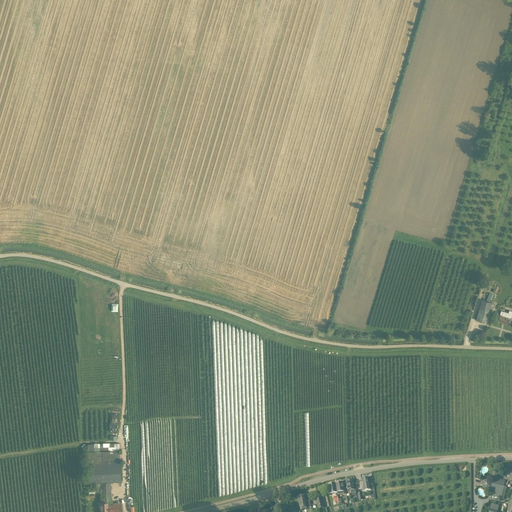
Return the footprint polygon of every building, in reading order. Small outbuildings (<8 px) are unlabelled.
[(489,301),(490,299),(493,300),(495,295),(489,293),(486,300),(489,301)] [(482,299),(476,320),(486,323),(492,302),(482,299)] [(500,314),(498,321),(509,324),(511,317),(511,315),(511,313),(501,311),(500,314)] [(99,451),(99,450),(108,449),(108,444),(99,444),(99,443),(95,443),(95,444),(87,444),(87,450),(95,450),(95,451),(99,451)] [(120,510),(119,503),(111,503),(111,482),(120,482),(120,455),(119,451),(86,452),(87,483),(89,483),(100,482),(101,502),(100,502),(100,511),(114,511),(114,510),(120,510)] [(371,491),(369,479),(361,480),(363,492),(371,491)] [(342,483),(335,484),(337,493),(338,495),(344,494),(342,483)] [(337,493),(335,484),(328,485),(330,494),(337,493)] [(492,485),(489,497),(501,500),(504,488),(492,485)] [(310,501),(306,502),(305,497),(298,498),(300,510),(307,509),(311,508),(310,501)] [(318,510),(324,509),(322,498),(316,500),(318,510)]
